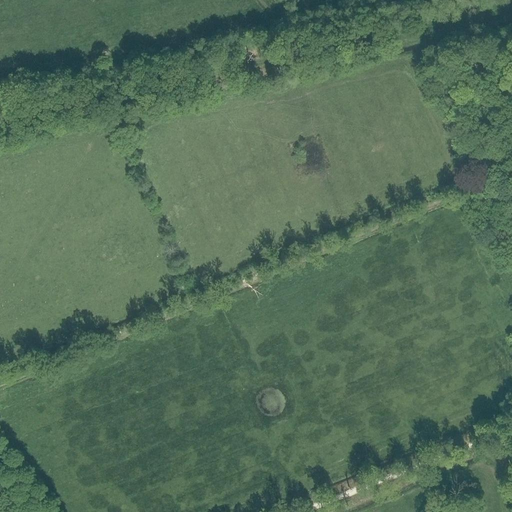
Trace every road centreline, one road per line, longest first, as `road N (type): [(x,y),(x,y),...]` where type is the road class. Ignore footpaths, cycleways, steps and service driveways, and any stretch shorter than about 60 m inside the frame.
road 1 (unknown): [(0,117),(511,5)]
road 2 (track): [(300,511),(511,428)]
